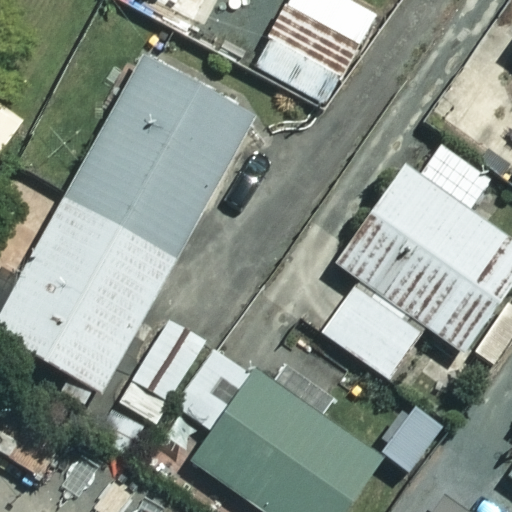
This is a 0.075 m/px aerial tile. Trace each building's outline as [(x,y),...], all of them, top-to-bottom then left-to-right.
[(220,0),(159,0),(207,25),(220,0)] [(378,29),(323,0),(300,0),(262,74),(335,112),(378,29)] [(263,129),(152,67),(0,337),(0,341),(110,403),(263,129)] [(0,188),(38,137),(0,109),(0,188)] [(499,187),(449,153),(427,185),(413,176),(346,273),(366,287),(329,340),(398,387),(436,332),(496,374),(511,350),(511,244),(476,220),(499,187)] [(361,511),(392,465),(177,327),(126,407),(166,433),(180,411),(221,438),(200,472),(261,511),(361,511)]
